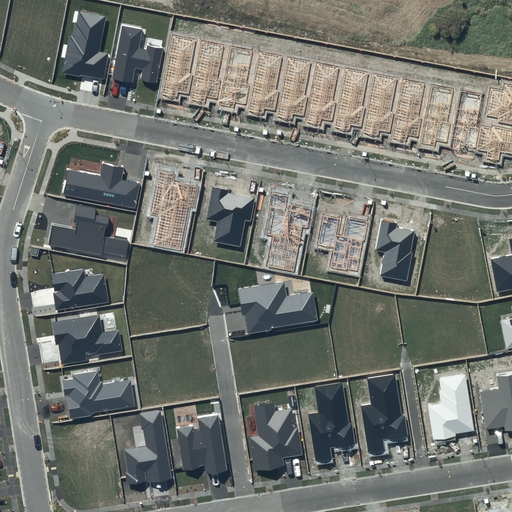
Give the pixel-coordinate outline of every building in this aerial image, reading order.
[(106,17),(78,12),(73,36),(69,36),(62,73),(104,80),(109,53),(99,51),(106,17)] [(142,30),(122,25),(112,78),(133,82),(135,68),(143,69),(140,80),(157,83),(163,47),(147,44),(146,49),(139,47),(142,30)] [(195,40),(173,36),(162,94),(177,97),(178,92),(189,94),(192,74),(189,73),(195,40)] [(223,45),(201,41),(190,99),(205,102),(206,96),(217,98),(220,78),(217,78),(223,45)] [(252,51),(230,47),(219,105),(234,108),(235,102),(246,104),(249,84),(246,84),(252,51)] [(281,56),(259,52),(248,110),(263,113),(264,107),(275,109),(278,89),(275,88),(281,56)] [(310,62),(288,58),(277,116),(292,119),(293,113),(303,116),(307,96),(304,95),(310,62)] [(339,67),(317,63),(306,121),(320,124),(321,119),(332,121),(335,101),(333,100),(339,67)] [(367,72),(345,68),(334,126),(349,129),(350,124),(361,126),(364,106),(361,105),(367,72)] [(396,78),(374,74),(363,132),(377,135),(378,130),(389,132),(392,112),(390,111),(396,78)] [(425,83),(403,79),(392,138),(407,140),(408,135),(419,137),(422,117),(419,116),(425,83)] [(511,85),(504,84),(503,90),(490,88),(485,115),(498,117),(497,122),(511,124),(511,85)] [(453,89),(432,85),(420,143),(435,146),(436,140),(447,142),(450,122),(448,122),(453,89)] [(483,95),(461,91),(450,149),(464,152),(466,146),(476,148),(479,128),(477,128),(483,95)] [(491,128),(482,126),(478,149),(488,152),(486,158),(498,160),(500,151),(511,153),(511,130),(492,126),(491,128)] [(99,176),(67,170),(62,195),(135,209),(140,183),(121,180),(124,167),(102,162),(99,176)] [(175,174),(158,170),(150,214),(158,216),(153,245),(182,251),(190,207),(195,208),(199,186),(173,180),(175,174)] [(228,190),(212,187),(206,219),(217,222),(214,241),(240,246),(246,221),(251,222),(255,198),(228,193),(228,190)] [(288,195),(273,192),(265,234),(273,236),(267,265),(294,271),(303,227),(307,228),(311,209),(286,204),(288,195)] [(71,228),(53,224),(48,244),(102,255),(102,252),(127,257),(129,242),(105,237),(109,218),(94,215),(96,208),(77,204),(71,228)] [(340,217),(323,215),(318,244),(334,248),(330,267),(358,273),(368,221),(346,218),(343,236),(336,234),(340,217)] [(397,223),(381,220),(376,249),(385,251),(380,275),(407,281),(416,231),(396,228),(397,223)] [(511,255),(491,259),(497,292),(511,289),(511,239),(509,241),(511,255)] [(83,269),(51,275),(56,310),(109,302),(104,274),(85,277),(83,269)] [(284,281),(239,289),(247,334),(318,322),(313,292),(286,296),(284,281)] [(99,315),(54,322),(61,363),(123,353),(119,330),(101,333),(99,315)] [(511,318),(501,320),(506,349),(511,348),(511,318)] [(73,379),(64,381),(70,418),(135,407),(130,380),(100,385),(98,371),(72,375),(73,379)] [(511,371),(495,374),(498,387),(479,391),(486,429),(504,427),(505,431),(511,429),(511,371)] [(361,406),(369,453),(385,451),(384,440),(407,435),(397,374),(367,379),(371,404),(361,406)] [(437,379),(441,402),(428,405),(433,439),(474,432),(465,374),(437,379)] [(308,414),(316,462),(333,459),(331,448),(354,444),(344,382),(315,387),(319,413),(308,414)] [(274,402),(254,406),(258,435),(249,437),(254,470),(284,465),(283,458),(302,455),(298,428),(295,428),(292,408),(276,411),(274,402)] [(161,410),(140,414),(145,446),(123,450),(129,486),(172,480),(161,410)] [(198,426),(177,429),(183,471),(205,467),(206,474),(227,471),(218,413),(197,417),(198,426)]
